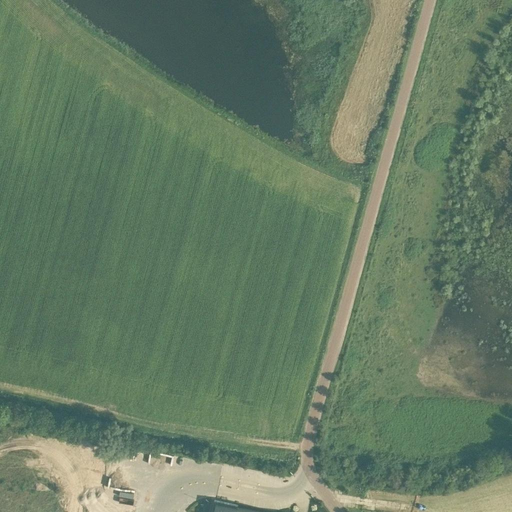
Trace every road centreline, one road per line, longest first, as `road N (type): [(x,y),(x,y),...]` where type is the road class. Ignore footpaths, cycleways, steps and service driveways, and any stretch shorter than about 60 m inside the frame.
road 1 (track): [(306,450),(224,441),(0,389)]
road 2 (track): [(511,487),(434,509),(326,496)]
